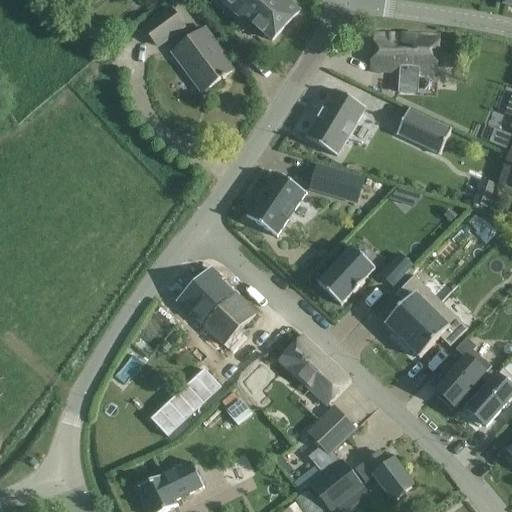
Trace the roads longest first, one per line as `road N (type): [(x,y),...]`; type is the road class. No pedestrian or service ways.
road 1 (unclassified): [(491,511),(454,467),(196,227)]
road 2 (tertiary): [(68,480),(73,414),(94,367),(196,227)]
road 3 (tertiary): [(196,227),(346,0)]
road 4 (unclassified): [(511,29),(349,0)]
